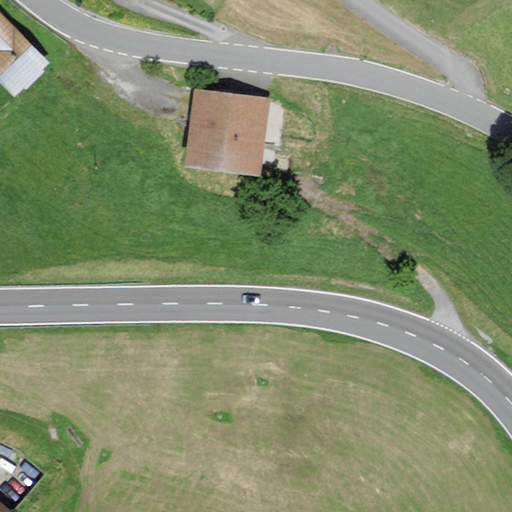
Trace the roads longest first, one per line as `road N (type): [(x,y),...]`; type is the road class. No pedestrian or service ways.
road 1 (primary): [(511,405),(442,349),(347,317),(249,306),(0,307)]
road 2 (unclassified): [(38,0),(102,35),(373,77),(477,115)]
road 3 (residential): [(477,115),(468,75),(358,0)]
